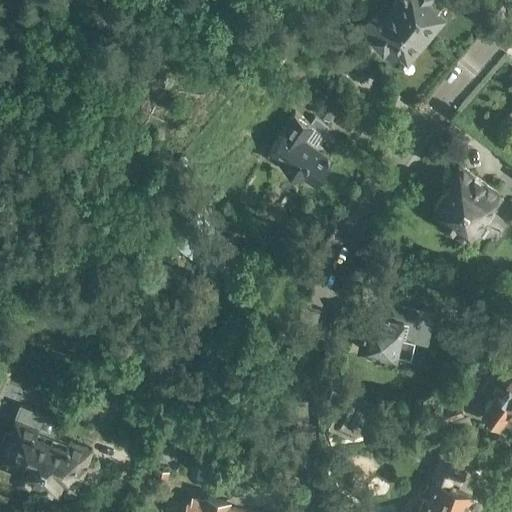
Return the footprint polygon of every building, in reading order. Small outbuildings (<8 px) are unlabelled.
[(391,0),(390,2),(425,33),(428,30),(431,30),(438,22),(438,17),(441,14),(435,9),(442,0),(391,0)] [(425,33),(390,2),(379,15),(375,11),(366,21),(367,22),(360,30),(393,58),(403,46),(409,52),(411,48),(416,48),(423,40),(422,36),(425,33)] [(338,74),(355,55),(333,37),(317,56),(338,74)] [(311,108),(328,120),(342,101),(325,88),(311,108)] [(297,93),(291,102),(303,110),(310,101),(297,93)] [(269,148),(316,179),(332,154),(303,135),(310,125),(324,134),(329,125),(315,115),(311,121),(294,110),(278,135),(269,148)] [(455,228),(468,237),(470,234),(471,234),(472,233),(475,229),(478,232),(490,215),(504,195),(459,163),(449,177),(453,180),(434,207),(444,214),(440,221),(441,224),(447,229),(455,228)] [(511,205),(501,221),(509,227),(511,223),(511,205)] [(176,238),(209,266),(230,241),(198,213),(176,238)] [(378,275),(394,279),(396,271),(380,267),(378,275)] [(396,353),(397,352),(411,356),(415,341),(427,343),(434,310),(388,300),(385,314),(367,310),(359,345),(396,353)] [(203,351),(185,372),(192,378),(197,382),(215,361),(210,356),(203,351)] [(482,404),(500,417),(503,412),(509,416),(511,412),(511,360),(504,371),(497,365),(481,386),(491,393),(482,404)] [(333,389),(328,400),(338,405),(329,424),(342,430),(351,411),(360,415),(368,399),(345,391),(344,394),(333,389)] [(434,405),(440,423),(465,414),(459,396),(434,405)] [(53,433),(54,433),(60,418),(20,402),(15,416),(14,416),(8,430),(6,429),(1,445),(5,446),(1,457),(15,463),(12,470),(16,472),(18,476),(28,480),(32,478),(35,479),(53,433)] [(53,433),(35,479),(38,481),(40,485),(50,488),(54,487),(58,488),(61,481),(75,486),(91,445),(69,436),(68,439),(54,433),(53,433)] [(468,511),(470,506),(473,507),(477,505),(478,501),(477,497),(474,496),(476,491),(454,482),(457,473),(465,476),(472,461),(464,457),(466,452),(460,449),(461,448),(453,446),(452,447),(447,445),(437,471),(443,473),(434,496),(426,493),(418,511),(468,511)] [(154,476),(166,479),(168,470),(156,468),(154,476)] [(189,501),(187,511),(245,511),(247,508),(227,504),(228,500),(207,496),(207,499),(194,497),(193,502),(189,501)]
